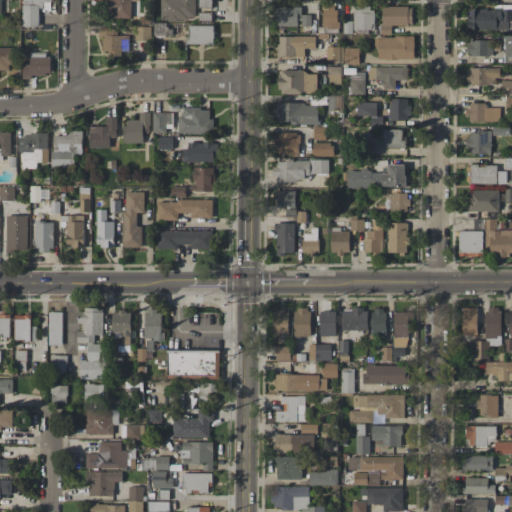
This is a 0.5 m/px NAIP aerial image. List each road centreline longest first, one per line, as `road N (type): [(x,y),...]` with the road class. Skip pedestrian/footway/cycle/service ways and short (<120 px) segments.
road 1 (tertiary): [(247,0),(244,511)]
road 2 (residential): [(435,0),(433,282)]
road 3 (residential): [(247,82),(118,81),(56,103),(0,105)]
road 4 (residential): [(433,282),(431,511)]
road 5 (tertiary): [(0,283),(188,282)]
road 6 (tertiary): [(311,282),(433,282)]
